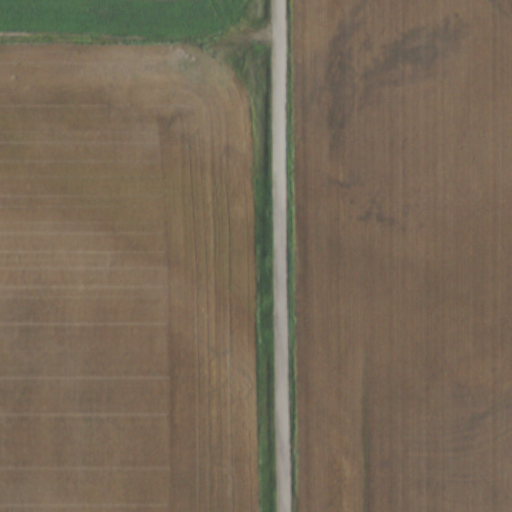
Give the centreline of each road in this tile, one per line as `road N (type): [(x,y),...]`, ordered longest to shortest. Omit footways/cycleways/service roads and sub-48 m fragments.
road 1 (track): [(283,511),(276,0)]
road 2 (track): [(0,36),(277,39)]
